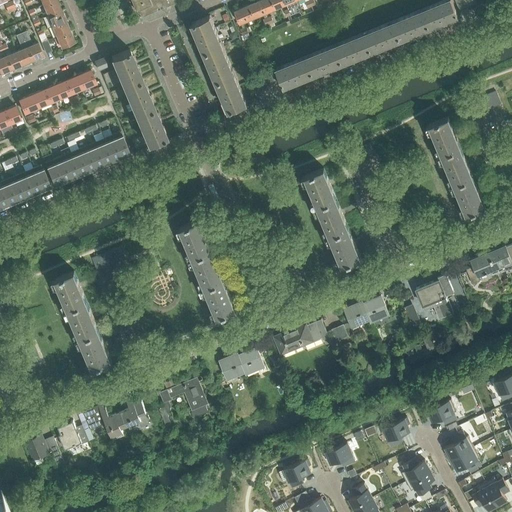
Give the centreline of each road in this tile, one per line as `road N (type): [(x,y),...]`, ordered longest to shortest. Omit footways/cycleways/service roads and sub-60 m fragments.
road 1 (residential): [(196,141),(494,20)]
road 2 (residential): [(0,223),(196,141)]
road 3 (residential): [(271,315),(196,141)]
road 4 (residential): [(20,419),(147,366)]
road 5 (residential): [(271,315),(395,264)]
road 6 (residential): [(147,366),(271,315)]
road 7 (residential): [(395,264),(511,217)]
road 8 (residential): [(196,141),(149,26)]
road 9 (residential): [(395,264),(356,171),(374,163)]
